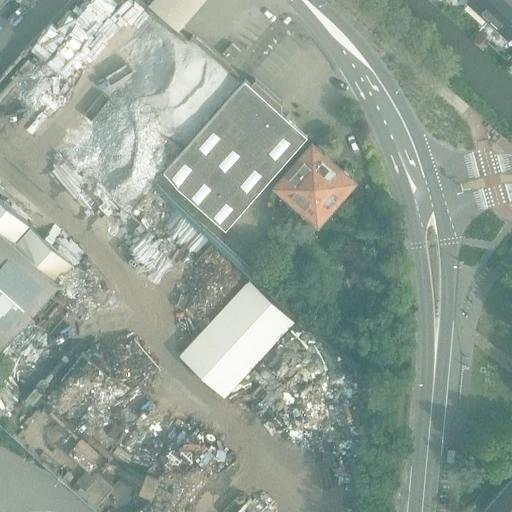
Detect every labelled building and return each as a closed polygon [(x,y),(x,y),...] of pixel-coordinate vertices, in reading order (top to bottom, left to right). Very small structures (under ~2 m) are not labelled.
[(203,0),(155,0),(150,6),(177,30),(203,0)] [(470,0),(466,4),(487,23),(507,0),(470,0)] [(511,0),(507,0),(487,23),(508,41),(511,36),(511,0)] [(240,51),(231,44),(222,54),(231,61),(240,51)] [(243,81),(238,87),(233,93),(163,173),(225,228),(307,135),(281,113),(281,104),(254,80),(249,86),(243,81)] [(325,156),(326,151),(318,144),(313,146),(312,145),(281,180),(294,192),(289,197),(297,204),(333,163),(325,156)] [(353,175),(344,167),(340,169),(333,163),(297,204),(307,212),(311,206),(322,216),(353,181),(352,180),(353,175)] [(0,350),(75,266),(47,242),(32,229),(3,202),(0,199),(0,350)] [(148,261),(148,269),(152,270),(152,278),(175,279),(175,267),(163,266),(163,262),(148,261)] [(372,263),(351,264),(352,282),(373,281),(372,263)] [(180,352),(227,395),(297,317),(251,275),(180,352)] [(96,500),(101,503),(111,492),(123,498),(137,484),(125,478),(129,470),(117,464),(91,439),(96,429),(99,431),(106,418),(100,412),(107,399),(120,386),(134,393),(139,383),(81,354),(77,361),(49,390),(41,407),(51,417),(35,433),(32,439),(48,454),(96,500)] [(511,511),(511,479),(483,511),(511,511)]
